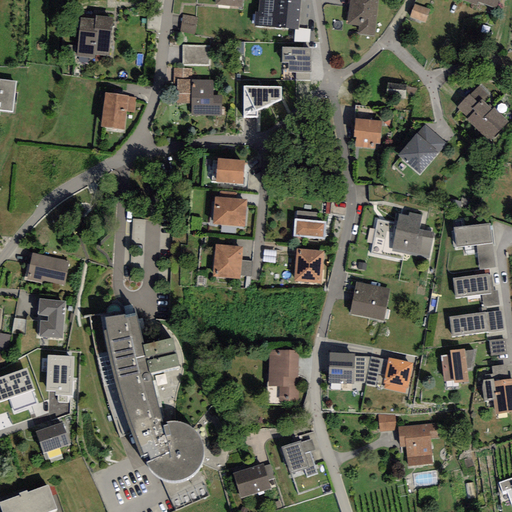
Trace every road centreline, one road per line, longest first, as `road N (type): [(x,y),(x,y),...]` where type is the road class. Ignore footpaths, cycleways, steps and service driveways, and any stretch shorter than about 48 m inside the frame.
road 1 (residential): [(346,511),(321,437),(314,380),(351,208),(329,85)]
road 2 (unknown): [(119,159),(118,281),(126,291),(149,287),(156,188)]
road 3 (residential): [(119,159),(261,137),(329,85)]
road 4 (residential): [(169,0),(150,109),(119,159)]
road 5 (residential): [(119,159),(55,198),(0,260)]
